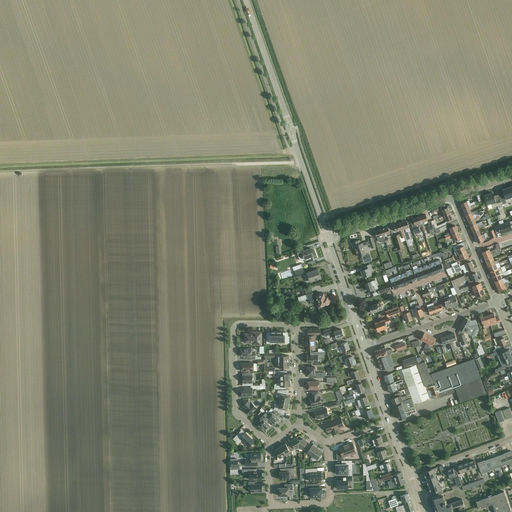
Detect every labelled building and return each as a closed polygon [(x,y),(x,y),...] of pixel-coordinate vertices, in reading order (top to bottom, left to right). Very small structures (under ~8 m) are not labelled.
[(503,193),(499,194),(502,205),(511,201),(511,197),(511,187),(511,186),(502,189),(503,193)] [(493,193),(484,195),(484,196),(488,205),(489,209),(493,208),(502,205),(499,194),(494,196),(493,193)] [(461,204),(463,209),(469,207),(475,204),(474,202),(470,203),(469,200),(461,204)] [(469,207),(463,209),(466,215),(471,213),(469,207)] [(471,213),(466,215),(468,221),(474,218),(476,217),(479,216),(480,217),(484,214),(482,211),(481,211),(478,213),(477,210),(471,213)] [(447,221),(448,221),(452,219),(450,213),(444,215),(444,216),(442,217),(442,216),(439,218),(440,220),(443,219),(443,220),(446,219),(447,221)] [(422,229),(424,228),(423,225),(425,225),(424,222),(428,221),(426,215),(419,217),(422,225),(421,226),(422,229)] [(422,225),(419,217),(413,219),(413,221),(410,222),(412,226),(415,234),(421,232),(419,227),(421,226),(423,232),(425,231),(424,228),(422,229),(421,226),(422,225)] [(474,218),(468,221),(471,226),(476,224),(474,218)] [(407,221),(400,223),(405,237),(406,241),(408,246),(413,244),(409,232),(410,231),(409,227),(408,226),(407,223),(407,221)] [(476,224),(471,226),(473,232),(479,229),(482,228),(484,227),(485,226),(487,226),(486,224),(483,225),(482,221),(476,224)] [(400,223),(394,225),(395,230),(396,232),(399,231),(400,234),(395,236),(398,248),(399,250),(403,248),(400,237),(401,236),(401,238),(405,237),(400,223)] [(504,223),(494,227),(496,233),(500,232),(501,234),(503,233),(503,234),(507,233),(504,223)] [(444,235),(445,237),(446,237),(458,232),(455,226),(449,228),(451,231),(448,232),(448,234),(444,235)] [(388,227),(381,229),(383,236),(390,234),(388,227)] [(375,231),(376,236),(377,238),(379,241),(382,240),(383,243),(386,242),(385,239),(383,236),(381,229),(375,231)] [(455,241),(461,238),(458,232),(446,237),(446,239),(451,237),(451,239),(454,238),(455,241)] [(481,235),(475,237),(478,243),(482,241),(483,241),(487,239),(484,234),(481,235)] [(358,257),(363,255),(366,254),(364,246),(370,244),(371,248),(375,247),(372,237),(368,239),(369,241),(361,244),(359,240),(352,243),(354,250),(356,249),(358,257)] [(455,252),(456,255),(466,251),(462,242),(457,245),(455,246),(457,251),(455,252)] [(482,252),(484,257),(501,250),(499,243),(496,245),(498,249),(496,250),(496,249),(491,252),(490,249),(489,249),(488,250),(482,252)] [(305,259),(309,258),(313,256),(311,248),(304,250),(303,247),(297,249),(300,256),(304,255),(305,259)] [(484,257),(486,262),(494,259),(494,257),(498,255),(498,256),(502,255),(500,250),(501,250),(484,257)] [(458,261),(461,260),(468,257),(466,251),(456,255),(458,261)] [(486,262),(488,267),(499,262),(498,260),(495,261),(494,259),(486,262)] [(440,260),(435,262),(439,272),(444,270),(440,260)] [(435,262),(429,264),(433,274),(439,272),(435,262)] [(463,269),(465,273),(474,269),(471,262),(461,266),(460,264),(459,264),(458,264),(454,266),(446,269),(449,275),(463,269)] [(499,263),(499,262),(488,267),(490,272),(498,268),(496,264),(499,263)] [(363,277),(367,276),(368,278),(372,276),(369,270),(372,269),(370,264),(364,266),(365,269),(361,271),(362,274),(361,274),(362,277),(363,277)] [(429,264),(424,266),(428,276),(433,274),(429,264)] [(424,266),(418,268),(423,279),(428,276),(424,266)] [(418,268),(413,270),(417,281),(423,279),(418,268)] [(498,269),(498,268),(490,272),(492,277),(503,272),(501,268),(498,269)] [(318,269),(313,271),(308,273),(305,274),(303,269),(294,272),(296,278),(302,275),(303,276),(305,277),(307,282),(321,278),(318,269)] [(412,270),(406,273),(410,283),(416,281),(412,270)] [(503,273),(503,272),(492,277),(495,282),(502,278),(502,277),(509,274),(508,271),(503,273)] [(406,273),(401,275),(405,285),(410,283),(406,273)] [(470,283),(474,281),(478,279),(475,273),(466,277),(465,275),(451,281),(453,286),(466,280),(468,279),(470,283)] [(401,275),(395,277),(399,287),(405,285),(401,275)] [(395,277),(390,279),(394,289),(399,287),(395,277)] [(495,282),(497,287),(506,283),(505,280),(503,281),(502,278),(495,282)] [(371,282),(365,283),(368,291),(371,290),(372,293),(376,292),(379,291),(380,294),(392,290),(390,285),(379,289),(378,289),(375,280),(371,281),(371,282)] [(497,287),(497,288),(499,292),(509,287),(507,282),(506,283),(497,287)] [(472,286),(474,292),(482,288),(480,283),(472,286)] [(456,292),(457,294),(469,289),(468,286),(456,292)] [(474,292),(475,293),(477,297),(485,294),(482,288),(474,292)] [(314,296),(313,292),(307,294),(308,299),(309,298),(311,303),(318,300),(320,306),(318,306),(319,310),(327,307),(326,304),(330,303),(327,297),(326,294),(324,294),(324,293),(314,296)] [(451,294),(449,295),(449,296),(450,298),(452,306),(458,304),(456,300),(455,296),(453,297),(451,294)] [(449,296),(443,298),(444,300),(445,303),(447,308),(452,306),(450,298),(449,296)] [(372,313),(376,311),(382,309),(380,303),(369,306),(372,313)] [(433,303),(427,305),(428,308),(430,314),(436,312),(435,306),(434,304),(433,303)] [(403,305),(398,307),(398,308),(399,312),(400,315),(402,314),(404,318),(405,318),(406,322),(412,320),(409,311),(405,313),(403,305)] [(398,308),(385,312),(387,317),(399,312),(398,308)] [(416,308),(411,309),(414,318),(416,317),(417,318),(423,316),(421,309),(417,310),(416,308)] [(499,318),(496,319),(494,314),(487,316),(490,324),(490,325),(501,322),(499,318)] [(487,316),(480,318),(483,327),(490,324),(487,316)] [(472,320),(465,317),(462,323),(474,329),(471,335),(473,340),(479,329),(476,319),(472,320)] [(378,331),(389,326),(387,323),(390,322),(388,318),(380,321),(375,323),(378,331)] [(474,329),(462,323),(459,330),(464,332),(465,332),(471,335),(474,329)] [(323,331),(325,336),(326,337),(333,334),(335,334),(336,338),(337,339),(338,340),(339,340),(340,340),(340,339),(340,338),(340,337),(344,336),(341,329),(339,330),(339,329),(331,331),(330,329),(323,331)] [(305,336),(305,341),(305,345),(305,350),(315,350),(315,336),(316,336),(316,334),(320,334),(320,330),(308,331),(308,336),(305,336)] [(495,338),(506,333),(504,330),(494,333),(495,338)] [(261,345),(261,338),(261,333),(253,332),(253,334),(248,334),(247,335),(246,335),(245,336),(245,337),(245,338),(245,342),(253,343),(253,344),(261,345)] [(270,344),(270,342),(277,342),(277,332),(272,332),(272,335),(266,335),(267,335),(267,340),(267,344),(270,344)] [(284,342),(284,344),(288,344),(288,341),(289,341),(289,337),(288,337),(288,336),(289,336),(289,335),(283,335),(283,332),(277,332),(277,342),(284,342)] [(424,332),(421,339),(427,342),(430,335),(424,332)] [(460,347),(463,346),(461,342),(459,343),(457,340),(454,333),(447,335),(452,348),(454,347),(453,345),(454,344),(453,341),(456,340),(458,344),(458,343),(460,347)] [(428,347),(430,344),(432,346),(436,339),(430,335),(427,342),(427,343),(424,347),(427,349),(429,347),(428,347)] [(447,335),(440,338),(443,345),(449,343),(450,345),(448,346),(449,349),(452,348),(447,335)] [(501,346),(502,346),(506,344),(503,338),(498,340),(499,344),(494,346),(496,349),(493,350),(494,353),(497,351),(502,349),(501,346)] [(340,341),(331,344),(333,349),(339,347),(341,352),(350,349),(347,342),(341,344),(340,341)] [(406,348),(404,342),(395,346),(397,351),(406,348)] [(375,351),(377,358),(393,352),(392,349),(386,351),(385,347),(375,351)] [(249,360),(254,360),(256,360),(255,356),(251,356),(251,348),(241,349),(241,357),(249,356),(249,360)] [(509,349),(501,353),(502,354),(497,356),(499,361),(500,360),(504,359),(511,355),(509,349)] [(307,363),(312,363),(318,363),(318,356),(326,356),(326,352),(319,352),(314,352),(315,355),(307,356),(307,363)] [(348,354),(343,356),(339,357),(341,362),(346,360),(348,367),(355,364),(352,356),(349,357),(348,354)] [(378,359),(381,370),(389,367),(388,364),(391,363),(388,355),(378,359)] [(511,357),(511,355),(504,359),(500,360),(502,366),(495,369),(496,373),(511,366),(510,363),(511,362),(511,357)] [(416,356),(403,361),(405,367),(418,363),(416,356)] [(416,412),(415,407),(414,404),(430,398),(425,386),(434,383),(440,398),(457,392),(461,403),(486,393),(474,359),(434,373),(430,375),(427,368),(425,361),(402,370),(405,378),(404,379),(406,383),(407,383),(411,395),(412,397),(411,397),(411,398),(403,401),(401,402),(402,404),(404,410),(406,417),(411,415),(411,414),(416,412)] [(254,371),(254,363),(242,363),(242,371),(254,371)] [(315,367),(312,367),(307,367),(307,375),(312,375),(313,378),(325,378),(325,373),(315,373),(315,367)] [(353,379),(355,379),(360,377),(357,370),(348,374),(349,376),(351,375),(353,379)] [(280,380),(290,380),(290,379),(291,378),(291,376),(290,376),(290,374),(287,374),(287,371),(275,371),(274,371),(274,376),(276,377),(280,377),(280,380)] [(247,373),(242,373),(242,376),(243,376),(243,383),(242,383),(242,386),(251,386),(253,386),(253,383),(252,383),(252,376),(253,376),(253,373),(247,373)] [(386,383),(391,382),(394,381),(391,373),(384,376),(386,383)] [(404,384),(406,383),(404,379),(387,385),(389,393),(397,390),(395,385),(403,382),(404,384)] [(274,389),(281,389),(286,389),(286,386),(290,386),(290,384),(291,383),(291,381),(290,381),(290,380),(280,380),(280,383),(277,383),(274,385),(274,389)] [(360,395),(359,392),(364,391),(362,383),(356,385),(357,389),(354,391),(353,390),(349,391),(350,394),(342,397),(344,401),(350,399),(353,397),(360,395)] [(242,397),(247,397),(252,397),(252,388),(245,388),(245,391),(242,391),(242,397)] [(280,401),(289,403),(290,399),(289,399),(290,396),(286,395),(288,390),(278,390),(277,397),(281,397),(280,401)] [(312,407),(317,405),(322,404),(320,397),(319,397),(318,392),(311,392),(311,399),(310,399),(312,407)] [(412,397),(411,395),(402,398),(400,393),(395,394),(396,397),(392,399),(394,404),(401,402),(403,401),(411,398),(411,397),(412,397)] [(369,403),(366,397),(362,398),(360,395),(353,397),(350,399),(351,402),(354,401),(355,402),(357,401),(359,406),(369,403)] [(251,415),(254,411),(257,408),(252,403),(251,403),(248,401),(247,401),(242,401),(243,407),(246,409),(245,410),(251,415)] [(289,407),(289,403),(280,401),(279,405),(275,404),(274,409),(283,414),(284,409),(287,410),(288,407),(289,407)] [(404,410),(402,404),(395,406),(397,413),(404,410)] [(511,416),(509,407),(495,412),(498,422),(504,420),(504,419),(506,419),(511,416)] [(280,414),(276,411),(274,410),(270,415),(266,411),(262,408),(260,410),(264,413),(264,414),(270,419),(275,424),(280,419),(278,418),(280,414)] [(317,419),(322,418),(329,416),(326,408),(315,411),(317,419)] [(353,417),(358,416),(364,414),(365,419),(373,416),(371,409),(364,411),(363,408),(351,412),(353,417)] [(406,417),(404,410),(397,413),(399,419),(406,417)] [(267,422),(270,419),(264,414),(259,419),(262,422),(259,425),(266,432),(271,426),(267,422)] [(328,432),(331,431),(332,435),(341,432),(339,428),(344,427),(342,422),(341,419),(332,422),(332,421),(325,423),(328,432)] [(249,447),(254,441),(245,432),(242,436),(239,433),(233,439),(237,442),(240,439),(249,447)] [(374,446),(378,445),(382,443),(380,436),(375,438),(374,435),(364,438),(365,441),(372,439),(374,446)] [(299,449),(299,439),(299,436),(291,441),(292,443),(290,445),(293,450),(295,449),(299,449)] [(302,449),(305,451),(308,446),(306,444),(308,441),(299,436),(299,439),(299,449),(302,449)] [(345,447),(344,446),(339,447),(340,450),(337,452),(338,461),(343,461),(344,461),(343,457),(352,454),(351,453),(356,452),(353,443),(348,444),(348,446),(345,447)] [(280,447),(285,455),(293,450),(290,445),(287,447),(286,444),(280,447)] [(308,446),(305,451),(312,456),(318,448),(313,445),(311,447),(308,446)] [(285,455),(280,447),(275,450),(279,456),(277,456),(278,460),(281,460),(283,459),(282,457),(285,455)] [(312,456),(317,459),(323,452),(318,448),(312,456)] [(385,450),(380,451),(377,452),(376,449),(368,452),(363,453),(364,456),(372,453),(373,455),(377,454),(379,459),(387,456),(385,450)] [(511,462),(511,452),(511,451),(504,454),(495,457),(498,467),(507,463),(508,464),(511,462)] [(246,466),(251,466),(256,466),(256,463),(257,462),(261,462),(261,453),(250,454),(251,458),(249,460),(246,460),(246,466)] [(488,470),(498,467),(495,457),(485,461),(485,460),(478,463),(481,473),(489,471),(488,470)] [(477,468),(476,465),(474,460),(469,462),(471,470),(477,468)] [(337,473),(337,474),(349,473),(348,469),(352,469),(352,461),(342,461),(342,465),(336,465),(336,470),(336,473),(337,473)] [(382,472),(387,471),(391,469),(389,462),(383,464),(379,465),(381,469),(382,472)] [(469,462),(463,464),(466,472),(471,470),(469,462)] [(460,474),(466,472),(463,464),(457,466),(460,474)] [(280,472),(280,479),(283,479),(283,480),(286,480),(286,479),(290,479),(290,475),(295,475),(294,468),(286,468),(286,472),(280,472)] [(317,468),(306,469),(306,476),(309,476),(309,481),(321,480),(321,472),(317,472),(317,468)] [(426,479),(437,475),(436,473),(434,468),(423,472),(426,479)] [(454,473),(453,468),(447,470),(447,471),(450,480),(454,478),(457,486),(461,485),(457,472),(454,473)] [(242,469),(242,475),(249,475),(250,479),(262,479),(261,475),(262,475),(262,472),(261,472),(250,472),(250,469),(242,469)] [(381,477),(378,478),(379,481),(382,480),(382,481),(391,478),(391,480),(390,481),(392,487),(396,486),(397,486),(405,483),(402,472),(393,475),(392,473),(381,476),(381,477)] [(429,487),(440,483),(437,475),(426,479),(429,487)] [(337,480),(337,488),(341,488),(341,489),(344,489),(344,488),(348,488),(348,481),(352,481),(352,476),(342,476),(342,480),(337,480)] [(462,486),(463,491),(471,488),(470,484),(467,485),(465,478),(461,480),(463,486),(462,486)] [(251,485),(251,492),(262,492),(262,484),(255,485),(255,482),(249,482),(249,485),(251,485)] [(293,489),(293,483),(285,483),(285,487),(279,487),(279,495),(283,495),(284,495),(286,495),(290,494),(290,489),(293,489)] [(442,493),(443,493),(441,489),(442,489),(440,483),(429,487),(431,493),(435,492),(436,495),(442,493)] [(307,484),(307,493),(310,493),(310,497),(312,497),(312,498),(316,497),(321,496),(321,492),(322,492),(322,487),(319,487),(319,484),(307,484)] [(303,502),(309,502),(309,496),(306,496),(306,488),(300,488),(300,492),(303,492),(303,502)] [(492,497),(491,495),(488,496),(489,497),(476,501),(478,506),(480,506),(481,508),(494,503),(495,507),(497,506),(499,509),(496,510),(496,511),(511,511),(504,491),(495,494),(495,496),(492,497)] [(396,498),(388,501),(391,507),(399,505),(398,504),(404,502),(411,499),(409,493),(401,496),(402,500),(397,501),(396,498)] [(432,497),(435,506),(435,507),(436,511),(437,510),(437,511),(446,511),(465,506),(462,499),(449,504),(447,499),(444,500),(442,493),(436,495),(432,496),(432,497)] [(404,505),(396,507),(397,511),(407,511),(410,511),(413,510),(414,510),(411,499),(404,502),(404,505)]
